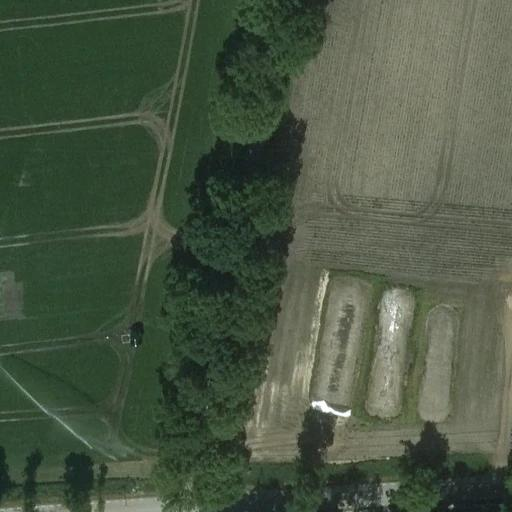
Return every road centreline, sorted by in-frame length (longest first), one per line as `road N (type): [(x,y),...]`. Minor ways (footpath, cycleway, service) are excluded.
road 1 (unclassified): [(185,510),(277,0)]
road 2 (tertiary): [(185,510),(511,492)]
